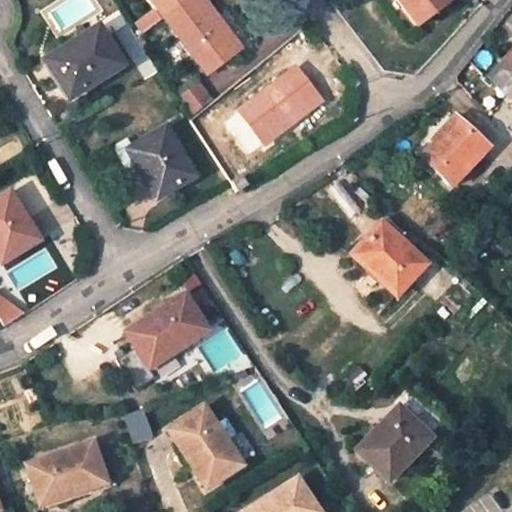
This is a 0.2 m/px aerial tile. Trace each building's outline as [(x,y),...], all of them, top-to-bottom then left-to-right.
[(176,0),(152,0),(161,12),(176,0)] [(176,0),(161,12),(208,72),(241,48),(204,0),(176,0)] [(399,0),(419,25),(450,0),(399,0)] [(97,26),(44,59),(68,99),(122,65),(97,26)] [(511,48),(502,59),(511,68),(511,48)] [(511,68),(502,59),(488,74),(511,96),(511,68)] [(296,68),(239,111),(263,142),(320,98),(296,68)] [(433,143),(421,154),(454,184),(489,146),(456,117),(450,116),(431,137),(433,143)] [(132,147),(126,150),(135,164),(155,198),(194,175),(165,127),(132,147)] [(135,164),(126,150),(132,147),(126,138),(116,144),(115,150),(124,166),(129,167),(135,164)] [(8,192),(0,196),(0,261),(37,239),(8,192)] [(380,222),(351,252),(395,294),(424,263),(399,238),(403,234),(390,223),(386,227),(380,222)] [(183,293),(125,332),(147,367),(207,328),(183,293)] [(396,405),(357,448),(389,478),(429,436),(396,405)] [(203,406),(169,429),(206,488),(241,464),(203,406)] [(92,442),(26,464),(39,503),(105,481),(92,442)] [(318,511),(296,478),(242,511),(318,511)]
